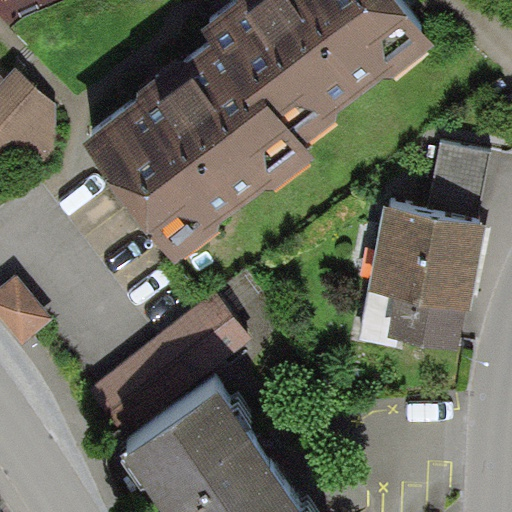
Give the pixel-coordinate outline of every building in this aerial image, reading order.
[(207,0),(215,9),(300,116),(339,85),(335,80),(385,41),(388,45),(436,7),(430,0),(207,0)] [(300,116),(215,9),(188,30),(193,36),(157,65),(148,53),(137,62),(140,66),(82,112),(178,232),(222,197),(219,193),(268,154),(273,161),(312,130),(300,116)] [(55,96),(15,59),(0,74),(0,161),(21,141),(44,158),(55,148),(55,96)] [(443,131),(431,192),(480,201),(492,140),(443,131)] [(431,192),(384,184),(369,269),(372,269),(362,327),(397,333),(400,316),(459,327),(466,286),(470,286),(485,202),(480,201),(431,192)] [(16,265),(0,278),(0,306),(23,333),(53,308),(16,265)] [(93,376),(122,417),(219,350),(252,326),(220,282),(93,376)] [(331,511),(219,350),(122,417),(189,511),(331,511)]
